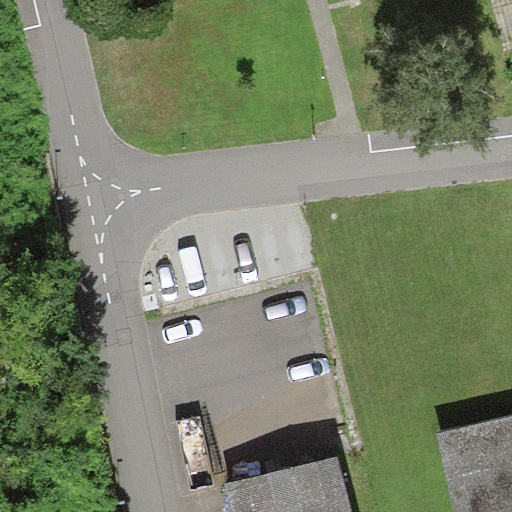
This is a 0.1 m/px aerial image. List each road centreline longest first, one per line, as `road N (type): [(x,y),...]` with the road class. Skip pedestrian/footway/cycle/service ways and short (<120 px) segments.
road 1 (residential): [(91,197),(511,151)]
road 2 (residential): [(91,197),(152,511)]
road 3 (residential): [(34,0),(91,197)]
